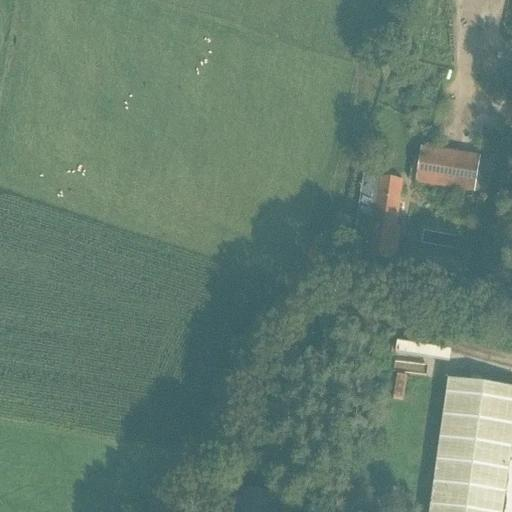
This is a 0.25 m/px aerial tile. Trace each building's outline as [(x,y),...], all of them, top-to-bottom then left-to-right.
[(415,182),(474,191),(485,193),(488,176),(477,174),(478,168),(419,159),(415,182)] [(356,232),(353,250),(362,252),(362,259),(394,262),(399,231),(393,229),(399,189),(379,186),(380,181),(363,179),(361,200),(358,213),(356,232)] [(401,277),(459,285),(463,257),(405,249),(401,277)] [(418,296),(412,317),(464,329),(471,308),(418,296)] [(511,511),(511,391),(446,382),(428,511),(511,511)] [(277,511),(280,500),(236,489),(230,511),(277,511)]
